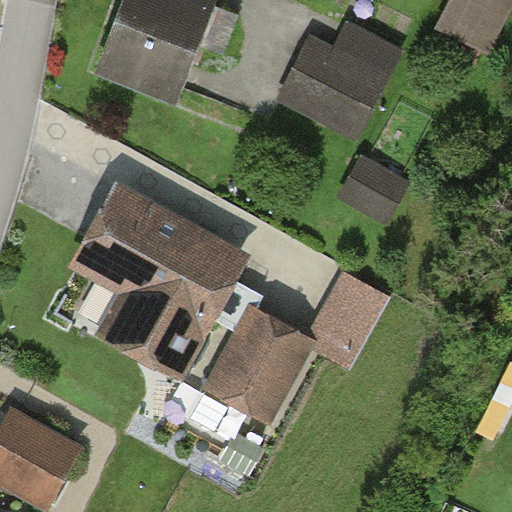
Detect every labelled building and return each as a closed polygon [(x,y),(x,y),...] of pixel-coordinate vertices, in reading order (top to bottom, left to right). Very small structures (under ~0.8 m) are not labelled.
[(215,3),(208,0),(132,0),(101,84),(174,112),(215,3)] [(511,8),(511,0),(461,0),(447,30),(492,51),(511,8)] [(423,69),(329,18),(285,97),(380,149),(423,69)] [(254,276),(119,202),(76,280),(134,311),(116,345),(193,387),(254,276)] [(355,361),(391,293),(349,271),(313,339),(355,361)] [(329,357),(264,322),(221,400),(286,436),(329,357)] [(74,449),(17,419),(0,451),(0,475),(47,500),(74,449)]
